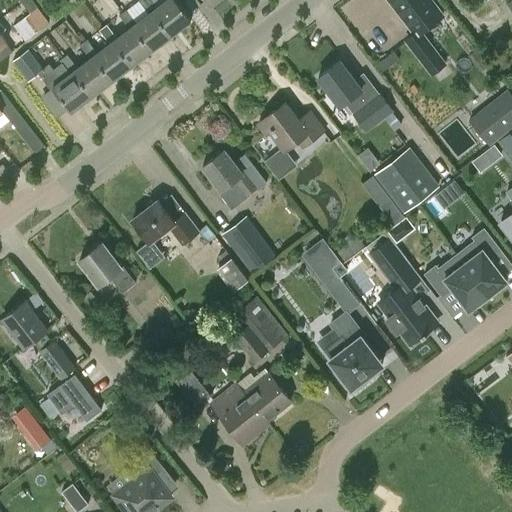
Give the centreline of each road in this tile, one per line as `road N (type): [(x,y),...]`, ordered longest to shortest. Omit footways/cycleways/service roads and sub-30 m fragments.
road 1 (residential): [(0,220),(54,195),(307,0)]
road 2 (residential): [(0,224),(227,511)]
road 3 (residential): [(327,499),(331,456),(341,443),(511,314)]
